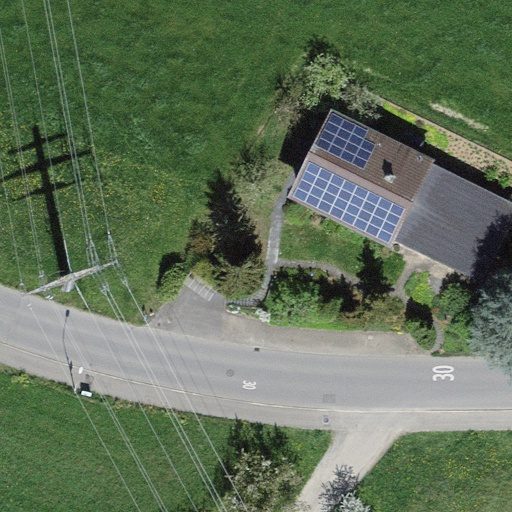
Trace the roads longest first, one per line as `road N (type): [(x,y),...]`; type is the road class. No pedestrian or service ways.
road 1 (tertiary): [(0,314),(112,350),(240,374),(388,385),(511,383)]
road 2 (track): [(306,511),(346,467),(388,385)]
